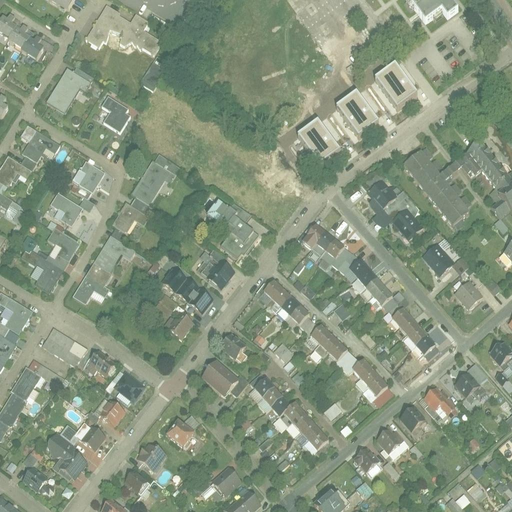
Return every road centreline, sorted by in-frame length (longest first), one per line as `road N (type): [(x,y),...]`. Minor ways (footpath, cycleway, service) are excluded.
road 1 (residential): [(27,117),(106,160),(117,187),(111,214),(52,312)]
road 2 (residential): [(320,201),(511,53)]
road 3 (residential): [(320,201),(358,222),(469,345)]
road 4 (residential): [(261,274),(336,328),(408,398)]
road 5 (residential): [(344,453),(273,368),(222,324)]
road 6 (residential): [(181,377),(288,503)]
road 7 (residential): [(74,511),(170,390)]
road 8 (residential): [(52,312),(170,390)]
